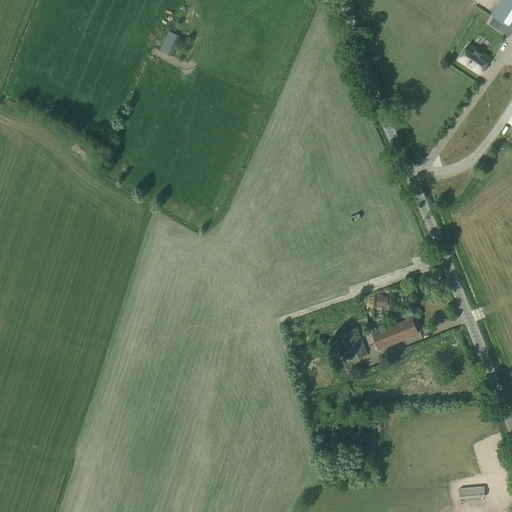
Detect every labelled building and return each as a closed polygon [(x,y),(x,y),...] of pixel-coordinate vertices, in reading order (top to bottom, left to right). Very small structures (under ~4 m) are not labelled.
[(511,0),(500,0),(493,11),(490,16),(493,17),(511,29),(511,0)] [(483,25),(473,38),(488,48),(497,35),(483,25)] [(160,51),(167,54),(170,55),(172,49),(178,36),(169,32),(160,51)] [(479,74),(489,59),(468,45),(458,60),(479,74)] [(352,222),(361,218),(359,213),(350,218),(352,222)] [(388,297),(377,296),(376,307),(387,308),(388,297)] [(396,324),(373,333),(379,349),(403,339),(402,339),(417,333),(411,319),(396,325),(396,324)] [(358,329),(357,327),(340,334),(341,336),(350,362),(368,356),(358,329)] [(460,500),(461,499),(485,498),(484,487),(459,489),(460,500)]
